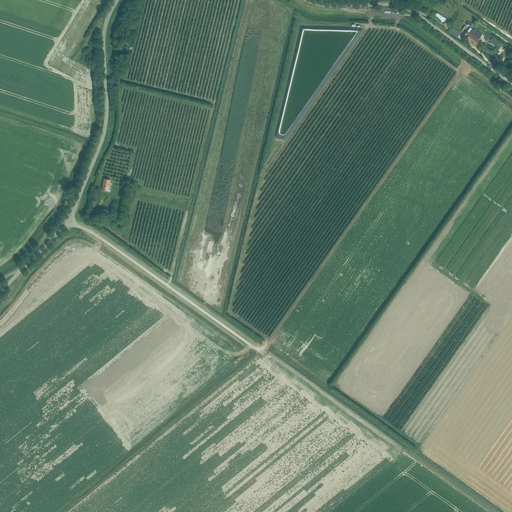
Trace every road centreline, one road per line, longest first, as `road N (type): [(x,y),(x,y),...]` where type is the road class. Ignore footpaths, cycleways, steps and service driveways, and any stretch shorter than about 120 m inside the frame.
road 1 (unclassified): [(70,222),(105,124),(103,35),(117,0)]
road 2 (unclassified): [(511,84),(402,6),(306,0)]
road 3 (unclassified): [(70,222),(259,352)]
